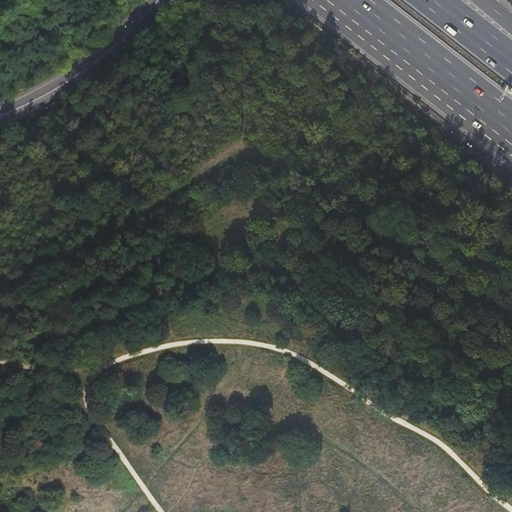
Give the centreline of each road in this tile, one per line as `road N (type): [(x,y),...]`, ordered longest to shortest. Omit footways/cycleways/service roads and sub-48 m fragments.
road 1 (motorway): [(341,0),(511,132)]
road 2 (residential): [(0,117),(104,58),(158,0)]
